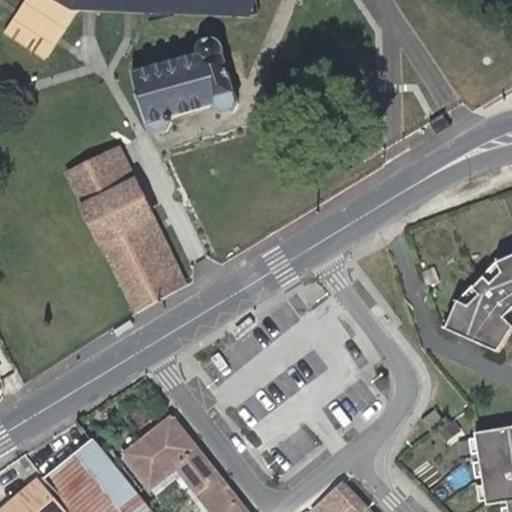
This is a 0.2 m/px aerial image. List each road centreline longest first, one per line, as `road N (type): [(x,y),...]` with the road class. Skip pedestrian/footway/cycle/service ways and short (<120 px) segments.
road 1 (residential): [(349,449),(428,380),(331,236)]
road 2 (tertiary): [(331,236),(138,351)]
road 3 (residential): [(138,351),(263,511)]
road 4 (tertiary): [(138,351),(0,437)]
road 5 (tertiary): [(459,160),(331,236)]
